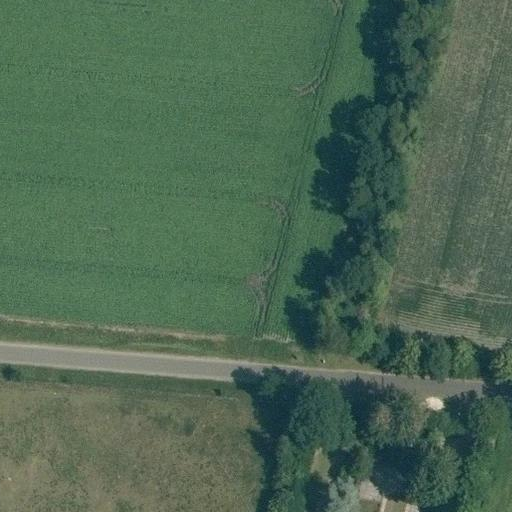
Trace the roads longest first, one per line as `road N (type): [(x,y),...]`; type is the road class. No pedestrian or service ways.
road 1 (unclassified): [(316,375),(0,351)]
road 2 (tertiary): [(511,395),(316,375)]
